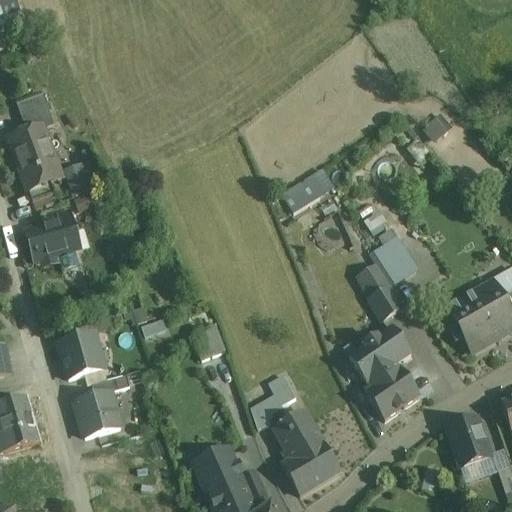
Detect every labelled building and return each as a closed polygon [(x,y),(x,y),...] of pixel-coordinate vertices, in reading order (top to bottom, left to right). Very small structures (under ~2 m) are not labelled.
[(0,0),(0,23),(4,22),(1,14),(16,8),(12,0),(0,0)] [(43,97),(17,107),(28,136),(43,130),(44,132),(55,128),(43,97)] [(441,115),(423,129),(435,144),(452,130),(441,115)] [(44,132),(43,130),(28,136),(10,143),(28,194),(51,186),(62,181),(44,132)] [(96,183),(89,163),(65,172),(73,191),(96,183)] [(51,186),(28,194),(33,207),(56,198),(51,186)] [(313,188),(287,204),(295,216),(320,200),(313,188)] [(72,224),(27,237),(35,264),(74,253),(70,241),(76,240),(72,224)] [(378,238),(383,246),(373,252),(394,287),(419,271),(393,229),(378,238)] [(495,285),(448,311),(472,357),(511,334),(511,294),(507,297),(511,305),(511,314),(511,315),(495,285)] [(391,290),(368,304),(382,325),(404,311),(391,290)] [(145,309),(133,314),(138,326),(149,321),(145,309)] [(144,339),(168,332),(164,321),(141,328),(144,339)] [(91,327),(82,330),(85,340),(94,337),(91,327)] [(216,328),(191,337),(201,363),(226,354),(216,328)] [(392,331),(378,341),(378,340),(364,350),(364,351),(349,361),(368,388),(369,388),(371,392),(399,372),(397,369),(411,359),(392,331)] [(85,340),(59,348),(69,383),(104,373),(94,337),(85,340)] [(4,350),(0,351),(0,378),(9,377),(4,350)] [(371,392),(366,395),(385,424),(420,400),(400,372),(371,392)] [(262,431),(270,426),(266,418),(298,400),(284,376),(269,384),(275,395),(249,410),(262,431)] [(127,379),(92,389),(96,400),(111,396),(130,390),(127,379)] [(96,400),(75,406),(85,442),(121,432),(111,396),(96,400)] [(27,401),(0,409),(0,457),(40,446),(27,401)] [(511,402),(502,406),(511,436),(511,402)] [(340,475),(304,415),(274,433),(287,454),(283,456),(289,465),(283,469),(300,499),(340,475)] [(478,422),(447,433),(460,471),(491,461),(478,422)] [(241,480),(223,452),(190,473),(214,511),(246,511),(263,502),(247,476),(241,480)] [(95,473),(83,476),(90,500),(102,497),(95,473)] [(439,477),(427,474),(423,490),(435,493),(439,477)] [(155,477),(110,493),(117,511),(169,511),(165,500),(163,501),(155,477)] [(263,502),(246,511),(279,511),(271,498),(263,502)]
